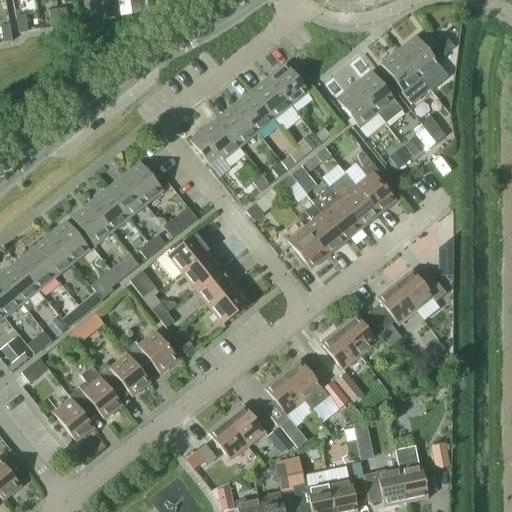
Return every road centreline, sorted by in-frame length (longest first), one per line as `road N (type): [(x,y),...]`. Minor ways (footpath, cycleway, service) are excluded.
road 1 (residential): [(66,503),(307,310),(169,137),(169,119),(282,28),(294,9),(287,0)]
road 2 (tertiary): [(25,159),(237,0)]
